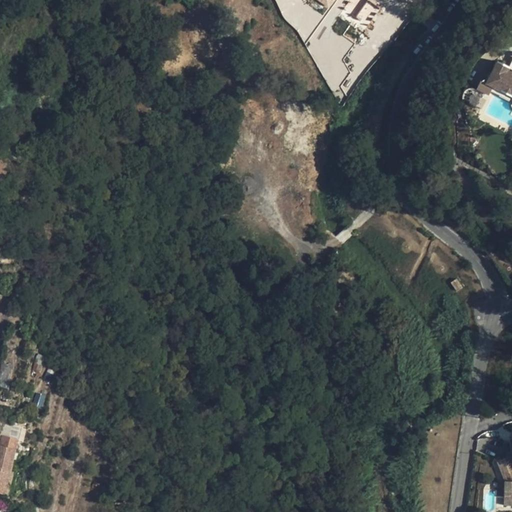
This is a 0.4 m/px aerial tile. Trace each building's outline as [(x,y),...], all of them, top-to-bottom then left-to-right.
[(316,0),(330,8),(334,0),(316,0)] [(362,22),(373,8),(362,0),(356,0),(348,10),(362,22)] [(406,27),(393,21),(382,35),(394,41),(406,27)] [(482,80),(477,89),(489,95),(492,91),(494,86),(511,95),(511,103),(511,105),(510,106),(510,107),(511,108),(511,72),(509,71),(511,68),(509,67),(498,61),(494,70),(487,83),(482,80)] [(353,70),(343,62),(333,74),(343,83),(353,70)] [(487,83),(494,70),(490,68),(483,81),(487,83)] [(492,91),(511,102),(511,95),(494,86),(492,91)] [(451,283),(457,291),(463,287),(457,279),(451,283)] [(13,365),(2,363),(0,372),(0,386),(9,388),(13,365)] [(2,436),(18,440),(21,427),(19,424),(6,422),(2,436)] [(18,440),(2,436),(0,444),(0,493),(7,495),(13,471),(10,471),(18,440)] [(511,460),(510,456),(498,461),(506,482),(505,497),(505,506),(511,505),(511,460)] [(506,482),(498,482),(497,497),(505,497),(506,482)]
